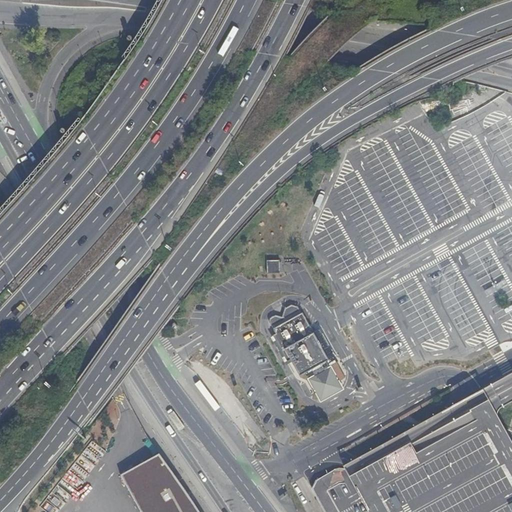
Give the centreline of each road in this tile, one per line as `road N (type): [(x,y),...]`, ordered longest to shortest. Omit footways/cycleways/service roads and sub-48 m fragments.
road 1 (motorway): [(0,392),(197,166),(295,0)]
road 2 (primary): [(0,138),(159,414),(225,511)]
road 3 (motorway): [(0,321),(174,121),(246,0)]
road 4 (motorway): [(192,246),(313,117),(392,62),(511,10)]
road 5 (motorway): [(192,246),(225,229),(344,124),(511,44)]
road 6 (motorway): [(213,0),(142,116),(0,276)]
road 7 (motorway): [(0,500),(192,246)]
road 8 (motorway): [(185,0),(92,143),(0,250)]
road 9 (primary): [(150,357),(34,167),(0,128)]
road 10 (primary): [(150,357),(44,158)]
road 11 (primary): [(269,511),(150,357)]
road 12 (primary): [(44,158),(38,99),(48,72),(91,30),(132,19)]
road 13 (secondary): [(388,52),(212,16)]
road 14 (secondary): [(0,12),(132,19)]
road 15 (unclassified): [(388,52),(511,84)]
road 16 (secondary): [(388,52),(511,70)]
